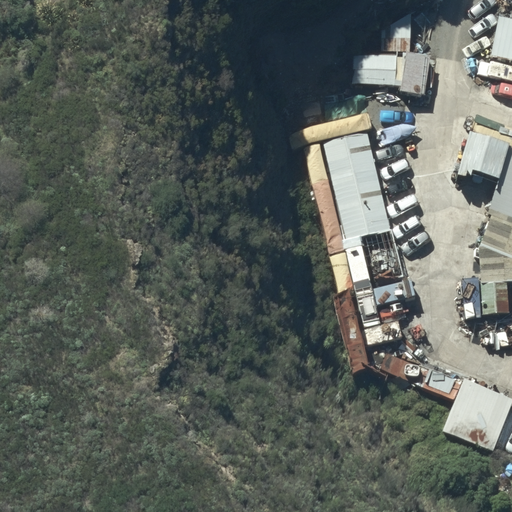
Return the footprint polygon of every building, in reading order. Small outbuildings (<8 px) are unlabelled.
[(422,101),(427,62),(419,56),(409,56),(410,43),(422,51),(428,51),(429,14),(409,15),(381,31),(381,55),(394,55),(394,59),(354,57),(352,73),(354,73),(353,79),(352,79),(352,88),(400,90),(399,98),(422,101)] [(490,62),(511,66),(511,63),(511,20),(498,18),(490,62)] [(511,124),(480,113),(473,130),(511,144),(511,124)] [(319,134),(340,228),(343,227),(389,215),(365,122),(319,134)] [(405,206),(386,127),(369,130),(388,210),(405,206)] [(340,228),(319,134),(300,139),(333,289),(352,285),(340,228)] [(430,213),(412,135),(392,138),(394,146),(397,145),(413,217),(430,213)] [(511,276),(511,145),(501,141),(481,210),(484,212),(472,244),(475,310),(501,309),(500,277),(511,276)] [(505,379),(456,356),(435,402),(484,425),(505,379)]
